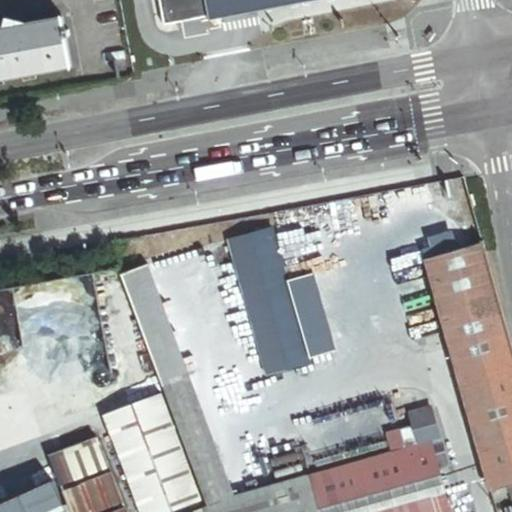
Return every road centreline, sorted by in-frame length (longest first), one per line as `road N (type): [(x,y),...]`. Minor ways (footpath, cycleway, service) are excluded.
road 1 (primary): [(0,202),(495,114)]
road 2 (primary): [(482,57),(0,150)]
